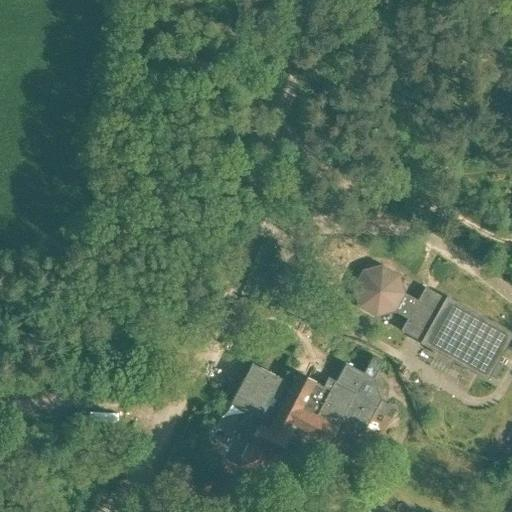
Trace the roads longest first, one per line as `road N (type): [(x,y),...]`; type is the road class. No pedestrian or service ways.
road 1 (track): [(175,409),(256,207),(294,0)]
road 2 (unknown): [(251,221),(393,222),(511,291)]
road 3 (track): [(106,511),(175,409)]
